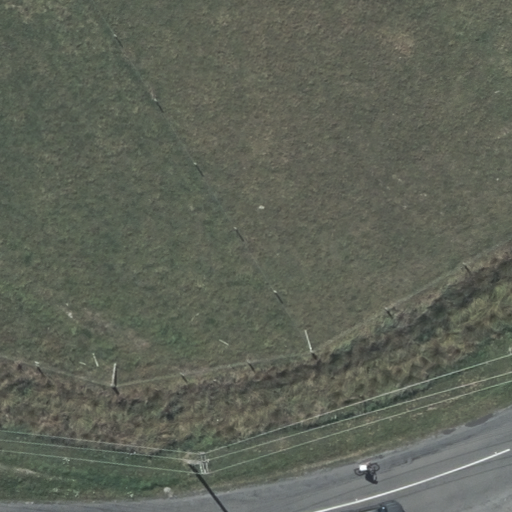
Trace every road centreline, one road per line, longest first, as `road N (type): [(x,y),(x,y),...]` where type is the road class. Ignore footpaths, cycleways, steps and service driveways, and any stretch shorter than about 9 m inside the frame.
road 1 (residential): [(0,60),(241,22),(278,0)]
road 2 (tertiary): [(314,511),(412,487),(511,446)]
